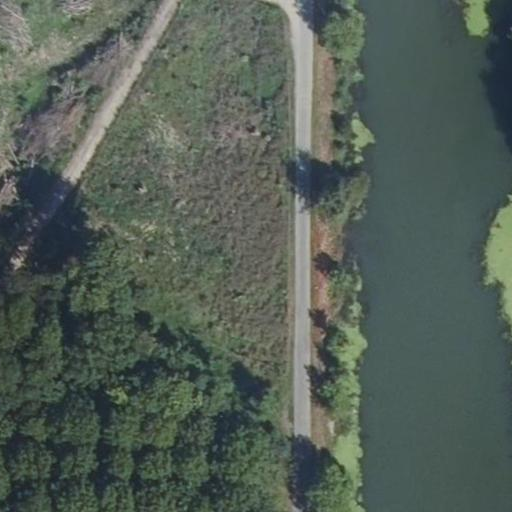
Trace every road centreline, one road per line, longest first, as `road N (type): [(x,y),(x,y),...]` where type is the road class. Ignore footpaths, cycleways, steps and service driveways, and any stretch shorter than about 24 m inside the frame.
road 1 (primary): [(0,80),(184,87),(511,130)]
road 2 (primary): [(511,85),(0,38)]
